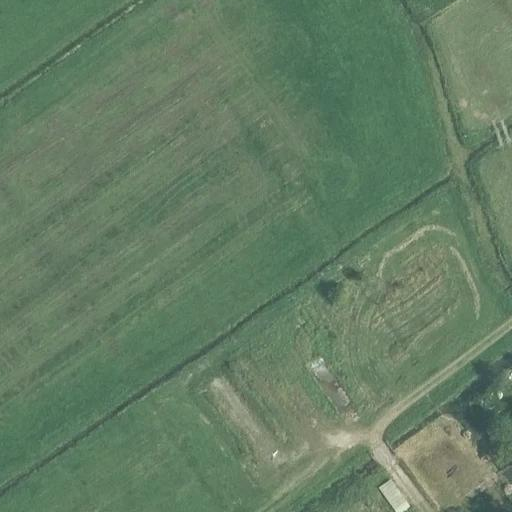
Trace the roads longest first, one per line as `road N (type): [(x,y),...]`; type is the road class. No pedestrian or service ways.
road 1 (track): [(372,435),(511,323)]
road 2 (track): [(265,511),(372,435)]
